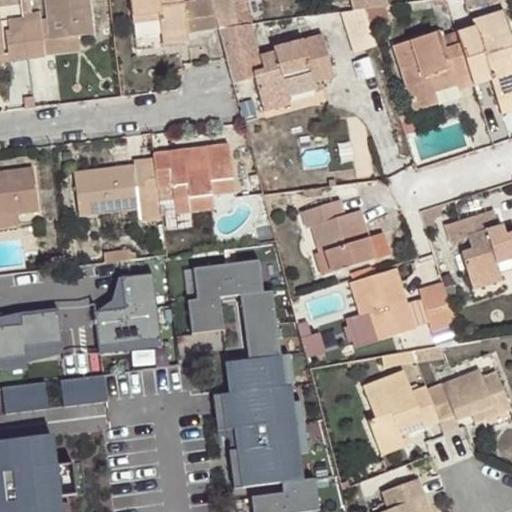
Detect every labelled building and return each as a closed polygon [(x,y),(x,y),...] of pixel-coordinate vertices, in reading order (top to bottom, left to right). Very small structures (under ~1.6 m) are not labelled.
[(45,0),(49,32),(49,38),(72,34),(92,33),(87,0),(45,0)] [(185,34),(185,33),(181,0),(129,0),(131,15),(158,12),(160,21),(161,37),(185,34)] [(210,0),(181,0),(185,33),(218,27),(210,0)] [(210,0),(218,27),(237,25),(231,0),(210,0)] [(362,0),(340,7),(355,51),(378,44),(364,0),(362,0)] [(511,35),(503,10),(472,20),(472,25),(456,31),(460,42),(446,47),(440,31),(391,46),(413,110),(437,102),(435,92),(432,84),(454,77),(457,85),(458,90),(474,84),(470,74),(488,68),(491,79),(499,101),(511,96),(511,35)] [(133,24),(160,21),(158,12),(131,15),(133,24)] [(14,61),(28,59),(24,27),(23,19),(9,21),(12,51),(14,61)] [(250,51),(242,24),(237,25),(218,27),(220,35),(226,58),(250,51)] [(24,27),(28,59),(41,57),(42,53),(39,33),(38,25),(30,27),(24,27)] [(39,33),(42,53),(75,50),(72,34),(49,38),(49,32),(39,33)] [(186,42),(185,34),(161,37),(162,44),(186,42)] [(286,88),(313,81),(335,75),(322,35),(272,48),(274,52),(259,56),(263,68),(254,71),(265,110),(290,103),(288,95),(286,88)] [(0,62),(14,61),(12,51),(1,53),(0,53),(0,62)] [(474,84),(491,79),(488,68),(470,74),(474,84)] [(432,84),(435,92),(457,85),(454,77),(432,84)] [(315,87),(313,81),(286,88),(288,95),(315,87)] [(167,152),(153,153),(154,163),(157,189),(172,187),(173,198),(188,196),(190,210),(213,208),(212,195),(234,193),(229,145),(190,149),(191,156),(168,159),(167,152)] [(190,149),(167,152),(168,159),(191,156),(190,149)] [(146,218),(161,217),(157,189),(154,163),(72,172),(77,214),(144,206),(146,218)] [(0,214),(17,212),(38,210),(32,169),(0,173),(0,214)] [(188,196),(173,198),(175,212),(190,210),(188,196)] [(327,253),(334,273),(375,260),(360,211),(347,216),(342,200),(302,213),(308,228),(314,226),(323,255),(327,253)] [(472,278),(498,269),(495,261),(510,255),(511,260),(511,233),(507,235),(505,225),(500,226),(494,209),(446,226),(451,239),(468,234),(472,246),(461,249),(472,278)] [(0,225),(19,223),(17,212),(0,214),(0,225)] [(324,276),(334,273),(327,253),(323,255),(317,256),(324,276)] [(250,363),(279,360),(271,295),(264,298),(260,265),(193,274),(198,303),(189,303),(194,340),(223,337),(220,297),(240,294),(250,363)] [(415,330),(395,268),(352,282),(368,333),(378,329),(381,340),(415,330)] [(500,276),(498,269),(472,278),(474,285),(500,276)] [(161,356),(153,279),(112,283),(115,318),(88,320),(92,363),(161,356)] [(0,326),(0,368),(64,362),(60,321),(0,326)] [(412,351),(400,353),(404,364),(416,361),(412,351)] [(250,363),(226,366),(242,493),(283,488),(303,486),(287,359),(279,360),(250,363)] [(440,420),(444,433),(458,427),(455,420),(470,413),(481,409),(484,417),(510,406),(497,372),(483,378),(479,370),(427,390),(440,420)] [(61,380),(65,407),(110,399),(105,372),(61,380)] [(424,426),(440,420),(427,390),(426,386),(411,392),(403,372),(362,388),(375,419),(368,422),(379,449),(401,440),(399,433),(395,424),(420,414),(423,422),(424,426)] [(4,385),(6,412),(51,409),(48,381),(4,385)] [(481,409),(470,413),(473,422),(484,417),(481,409)] [(399,433),(423,422),(420,414),(395,424),(399,433)] [(62,511),(53,439),(0,445),(0,511),(62,511)] [(401,440),(379,449),(382,456),(405,448),(401,440)] [(421,511),(417,499),(425,497),(418,479),(383,492),(389,508),(379,511),(421,511)] [(251,502),(252,511),(317,511),(314,483),(303,486),(283,488),(283,498),(251,502)] [(430,511),(425,497),(417,499),(421,511),(430,511)]
